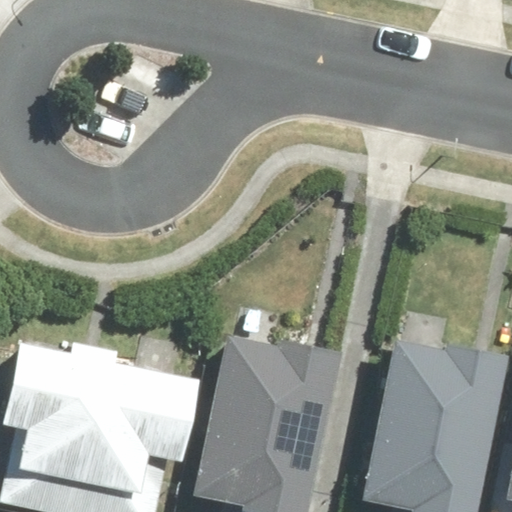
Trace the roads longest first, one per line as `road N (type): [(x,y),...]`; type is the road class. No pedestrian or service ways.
road 1 (residential): [(296,52),(114,188),(60,171)]
road 2 (residential): [(511,99),(296,52)]
road 3 (residential): [(100,0),(296,52)]
